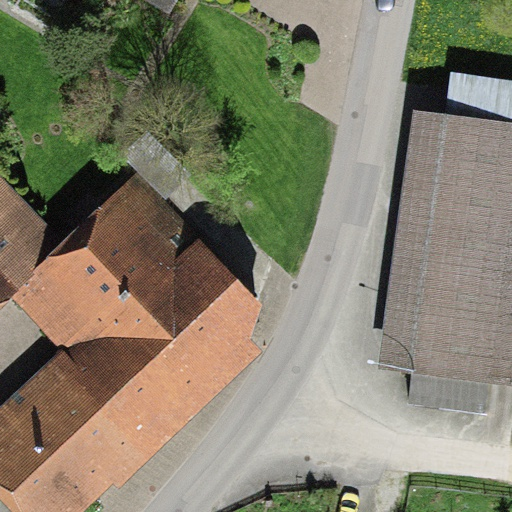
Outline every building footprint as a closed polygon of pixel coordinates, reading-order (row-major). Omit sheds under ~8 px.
[(154,0),(169,9),(174,0),(154,0)] [(409,368),(489,379),(511,215),(511,128),(444,119),(409,368)] [(50,270),(37,256),(7,284),(80,360),(39,399),(100,463),(106,469),(245,339),(256,305),(142,184),(50,270)] [(0,290),(7,284),(37,256),(0,215),(0,290)] [(0,436),(0,482),(28,511),(48,511),(100,463),(39,399),(0,436)]
